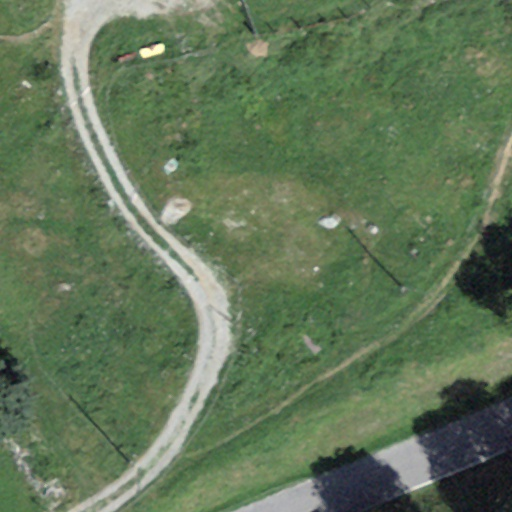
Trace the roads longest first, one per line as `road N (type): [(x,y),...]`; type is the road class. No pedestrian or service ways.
road 1 (track): [(120,0),(86,19),(74,48),(92,137),(159,239),(207,281),(219,314),(215,354),(150,471)]
road 2 (track): [(150,471),(332,374),(410,318),(453,269),(511,151)]
road 3 (unclassified): [(511,420),(297,511)]
